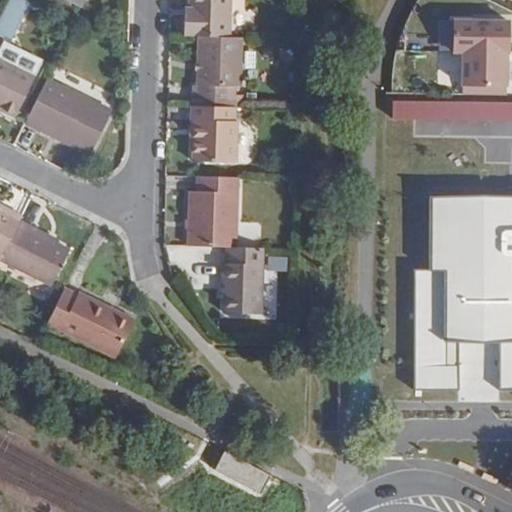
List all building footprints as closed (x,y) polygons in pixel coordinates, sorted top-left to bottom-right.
[(6,0),(0,13),(0,41),(8,39),(26,0),(6,0)] [(229,0),(189,0),(189,8),(189,17),(183,17),(183,37),(197,37),(228,39),(229,0)] [(511,0),(489,0),(511,11),(511,0)] [(462,63),(509,64),(510,29),(454,28),(454,63),(462,63)] [(195,88),(189,87),(189,109),(233,111),(234,89),(238,89),(240,40),(228,39),(197,37),(195,88)] [(0,59),(33,75),(41,61),(8,45),(2,47),(1,49),(0,45),(0,59)] [(0,107),(13,114),(33,75),(0,59),(0,107)] [(509,64),(462,63),(462,97),(509,98),(509,64)] [(110,110),(46,78),(24,121),(89,153),(110,110)] [(235,125),(232,125),(233,111),(189,109),(188,124),(193,126),(192,165),(234,167),(235,125)] [(187,248),(226,250),(236,250),(238,180),(198,178),(197,193),(190,193),(187,248)] [(441,364),(441,277),(441,193),(429,194),(429,263),(412,263),(412,363),(441,364)] [(511,193),(441,193),(441,277),(511,254),(511,193)] [(0,213),(18,223),(19,220),(22,215),(0,204),(0,213)] [(0,256),(1,258),(18,223),(0,213),(0,256)] [(32,234),(35,229),(19,220),(18,223),(1,258),(0,260),(0,262),(50,288),(68,251),(32,234)] [(263,252),(236,250),(226,250),(226,266),(221,266),(220,296),(225,296),(224,316),(261,318),(263,252)] [(511,254),(441,277),(441,364),(458,364),(457,335),(497,336),(498,388),(511,388),(511,254)] [(78,292),(64,285),(48,320),(117,353),(135,317),(79,290),(78,292)] [(224,450),(214,471),(261,493),(271,473),(224,450)]
